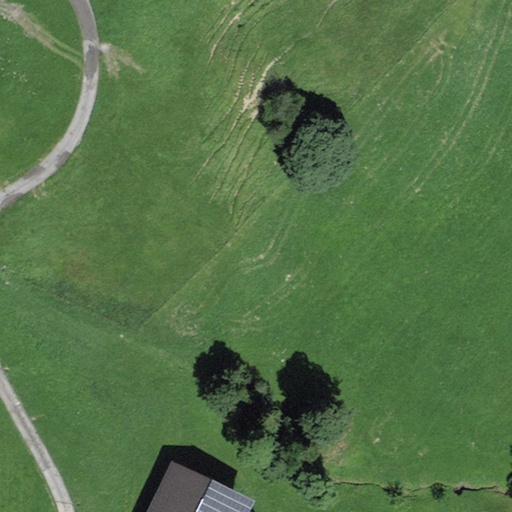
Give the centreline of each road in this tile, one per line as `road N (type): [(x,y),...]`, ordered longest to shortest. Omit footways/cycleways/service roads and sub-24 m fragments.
road 1 (track): [(0,196),(65,147),(92,40),(62,0)]
road 2 (track): [(62,511),(0,376)]
